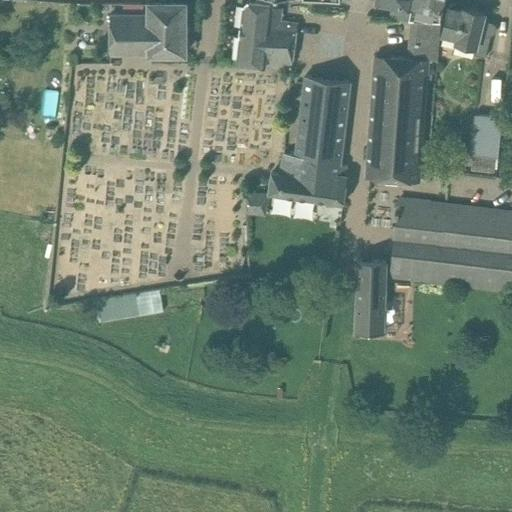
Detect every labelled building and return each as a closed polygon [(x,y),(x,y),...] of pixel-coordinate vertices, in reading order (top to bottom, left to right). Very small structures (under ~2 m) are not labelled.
[(244,35),(243,63),(292,64),(298,22),(281,20),(283,7),(273,6),(273,3),(270,2),(249,2),(249,0),(247,0),(243,3),(244,3),(244,26),(243,26),(243,28),(244,28),(244,34),(243,34),(243,35),(244,35)] [(410,20),(412,20),(441,23),(442,11),(444,0),(414,0),(412,8),(410,20)] [(186,53),(185,3),(150,3),(150,12),(111,13),(111,53),(186,53)] [(449,7),(442,36),(455,39),(454,43),(476,49),(474,55),(487,58),(491,37),(491,35),(495,33),(497,29),(496,24),(492,22),(484,20),(486,12),(464,7),(464,10),(449,7)] [(441,23),(412,20),(409,57),(375,55),(367,177),(421,181),(429,60),(437,60),(441,23)] [(306,75),(296,154),(341,160),(351,80),(306,75)] [(497,116),(475,113),(471,154),(473,154),(472,166),(495,168),(501,118),(503,118),(504,107),(498,107),(497,116)] [(341,160),(296,154),(284,153),(282,173),(273,172),(270,193),(344,203),(348,175),(340,174),(341,160)] [(498,174),(511,175),(511,163),(499,162),(498,174)] [(246,193),(247,212),(267,214),(270,193),(246,193)] [(511,291),(511,210),(401,197),(391,277),(511,291)] [(359,259),(356,331),(384,332),(384,330),(400,331),(401,301),(385,300),(387,260),(359,259)] [(100,320),(163,312),(160,289),(95,299),(100,320)]
